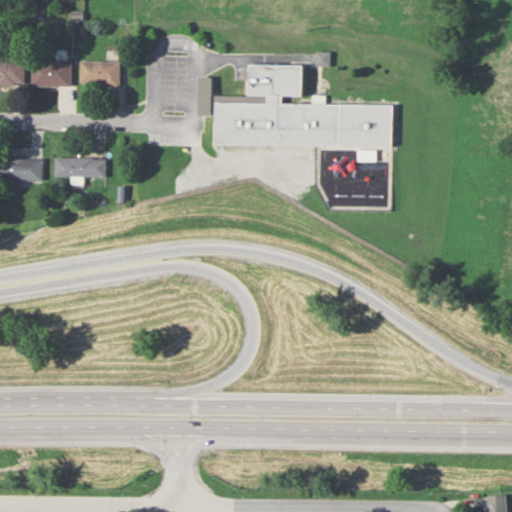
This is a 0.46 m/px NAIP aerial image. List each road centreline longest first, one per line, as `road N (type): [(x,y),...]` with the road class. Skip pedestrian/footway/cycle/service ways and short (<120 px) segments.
road 1 (motorway): [(511,384),(448,354),(345,282),(267,253),(201,247),(0,276)]
road 2 (motorway): [(511,408),(0,402)]
road 3 (motorway): [(0,424),(511,429)]
road 4 (motorway): [(0,290),(179,265),(214,273),(244,296),(252,339),(228,375),(188,391),(92,402)]
road 5 (residential): [(177,504),(444,511)]
road 6 (residential): [(0,116),(172,116),(171,53)]
road 7 (tertiary): [(0,502),(177,504)]
